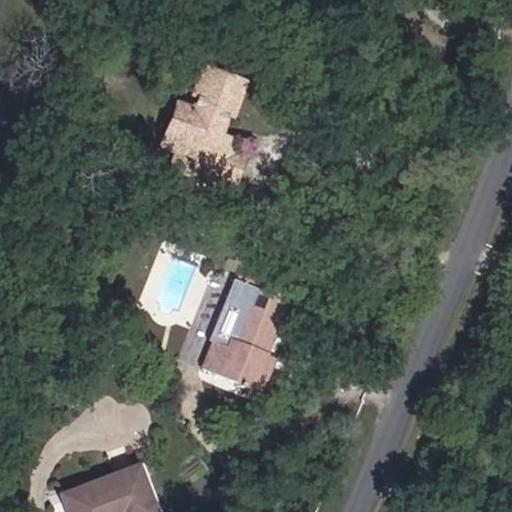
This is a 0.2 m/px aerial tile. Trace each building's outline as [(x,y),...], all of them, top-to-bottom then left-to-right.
[(230,111),(240,113),(252,80),(211,65),(201,91),(207,93),(200,112),(183,106),(171,138),(189,144),(184,158),(179,173),(194,179),(194,187),(228,198),(233,186),(228,185),(231,178),(216,173),(224,149),(217,147),(222,135),(230,111)] [(228,185),(233,186),(244,156),(226,149),(229,137),(222,135),(217,147),(224,149),(216,173),(231,178),(228,185)] [(167,151),(184,158),(189,144),(171,138),(167,151)] [(245,402),(256,370),(275,317),(235,301),(227,320),(238,325),(226,357),(210,352),(196,387),(245,402)] [(179,381),(196,387),(210,352),(192,347),(179,381)] [(241,413),(254,417),(270,374),(256,370),(245,402),(241,413)] [(462,397),(481,406),(487,394),(468,385),(462,397)] [(149,511),(134,466),(62,490),(69,511),(149,511)]
